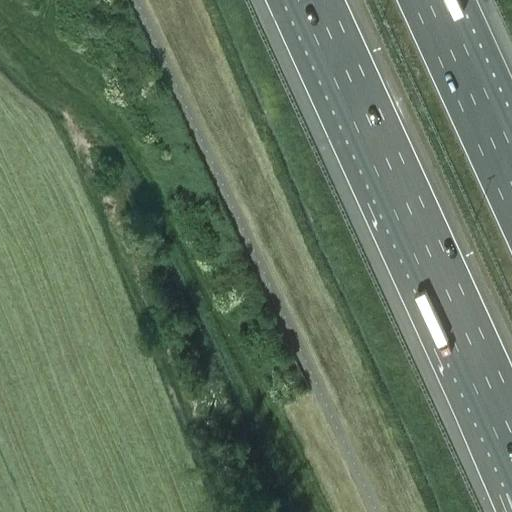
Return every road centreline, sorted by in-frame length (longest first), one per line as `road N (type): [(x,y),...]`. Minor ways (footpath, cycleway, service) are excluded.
road 1 (motorway): [(312,0),(511,441)]
road 2 (motorway): [(506,172),(427,0)]
